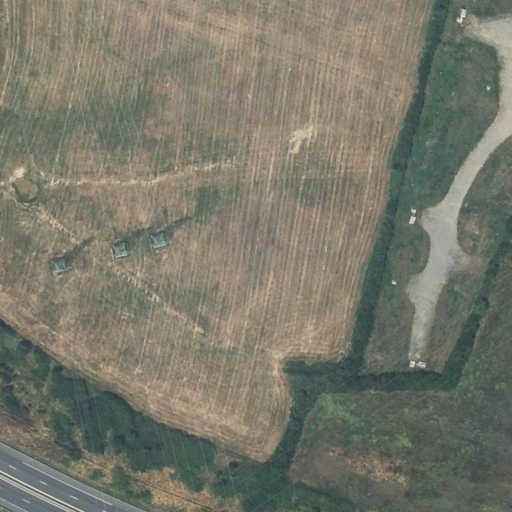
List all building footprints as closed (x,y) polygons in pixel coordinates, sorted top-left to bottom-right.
[(430,92),(427,108),(443,111),(446,96),(430,92)] [(460,133),(464,119),(450,115),(446,129),(460,133)] [(480,237),(484,223),(469,219),(464,233),(480,237)] [(409,239),(406,254),(421,257),(424,242),(409,239)] [(393,310),(391,324),(405,326),(408,313),(393,310)]
